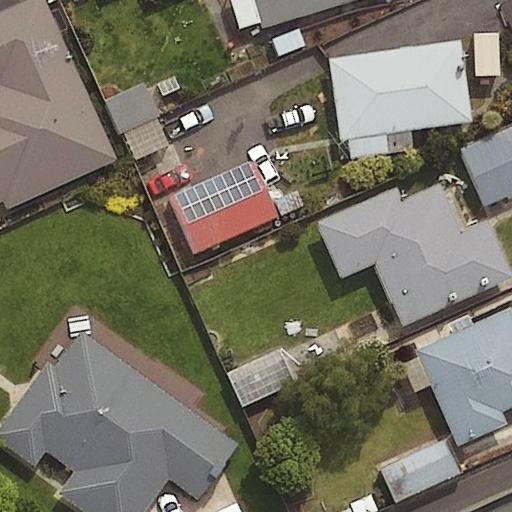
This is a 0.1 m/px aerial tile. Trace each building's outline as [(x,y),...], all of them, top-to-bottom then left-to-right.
[(113,160),(39,0),(20,0),(0,9),(0,206),(2,211),(113,160)] [(249,0),(258,28),(353,0),(249,0)] [(455,41),(323,59),(335,141),(467,122),(455,41)] [(157,118),(148,82),(103,94),(112,129),(157,118)] [(511,191),(511,125),(511,124),(457,147),(480,204),(511,191)] [(193,250),(278,213),(254,157),(168,194),(193,250)] [(390,189),(310,224),(335,278),(370,263),(398,326),(507,277),(482,222),(455,234),(434,186),(396,202),(390,189)] [(511,324),(505,308),(410,352),(453,446),(502,424),(497,413),(511,406),(511,324)] [(194,501),(235,445),(76,329),(48,366),(43,362),(0,421),(0,444),(29,465),(40,450),(71,473),(55,494),(79,511),(140,511),(164,479),(194,501)] [(459,469),(444,436),(384,464),(399,496),(459,469)]
